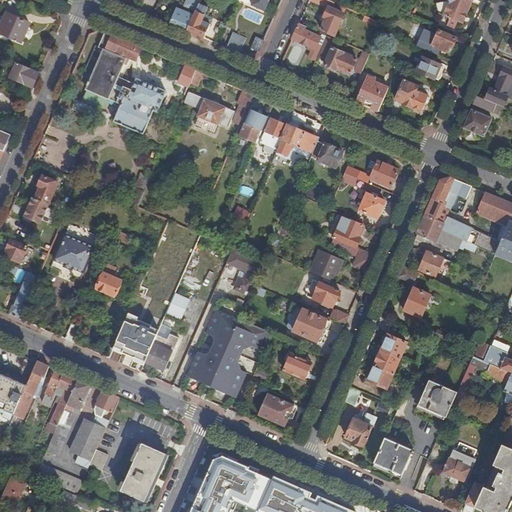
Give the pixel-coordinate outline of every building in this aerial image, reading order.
[(200,0),(192,0),(187,12),(177,8),(170,24),(187,31),(196,11),(200,0)] [(265,11),(270,0),(255,0),(253,6),(265,11)] [(335,3),(327,0),(310,0),(310,1),(328,9),(325,17),(327,18),(322,31),(335,36),(346,12),(342,11),(341,13),(333,10),(335,3)] [(469,11),(473,0),(450,0),(449,3),(447,2),(442,3),(467,13),(468,11),(469,11)] [(463,24),(467,13),(442,3),(438,4),(439,14),(463,24)] [(205,15),(196,11),(187,31),(205,38),(209,28),(201,25),(205,15)] [(30,23),(7,13),(0,30),(0,35),(2,37),(3,34),(22,42),(30,23)] [(318,58),(328,36),(323,34),(322,37),(306,30),(298,27),(293,39),(309,46),(308,49),(312,51),(309,57),(317,61),(318,58)] [(457,39),(439,31),(433,46),(448,52),(451,47),(453,48),(457,39)] [(142,48),(106,32),(99,48),(104,49),(90,82),(89,81),(87,85),(88,86),(87,90),(121,105),(114,122),(143,134),(154,110),(157,112),(166,91),(137,79),(134,84),(119,77),(122,72),(125,64),(127,65),(130,58),(137,61),(142,48)] [(236,52),(241,54),(248,38),(235,32),(228,48),(236,52)] [(334,48),(337,40),(328,36),(318,58),(327,62),(326,66),(336,71),(338,68),(351,74),(358,59),(334,48)] [(260,52),(265,40),(257,37),(252,48),(260,52)] [(362,74),(371,55),(364,52),(356,71),(362,74)] [(442,65),(423,58),(417,72),(436,79),(436,78),(439,80),(442,73),(440,71),(442,65)] [(34,85),(40,72),(17,63),(13,72),(25,77),(21,85),(32,90),(34,85)] [(196,70),(186,66),(179,82),(189,87),(190,84),(196,70)] [(490,89),(485,100),(504,107),(508,96),(505,95),(511,78),(511,70),(504,67),(500,76),(501,76),(494,91),(490,89)] [(303,80),(307,82),(313,70),(308,68),(303,80)] [(350,77),(351,74),(338,68),(336,71),(350,77)] [(204,74),(196,70),(190,84),(198,87),(204,74)] [(363,105),(379,112),(389,88),(375,82),(376,80),(368,77),(364,84),(362,85),(360,90),(361,92),(356,102),(363,105)] [(419,87),(405,81),(396,100),(404,103),(404,104),(413,108),(413,107),(421,111),(428,96),(417,92),(419,87)] [(254,95),(244,91),(239,104),(241,105),(234,123),(241,126),(254,95)] [(201,109),(197,117),(219,125),(220,124),(229,127),(235,111),(189,93),(185,102),(201,109)] [(485,100),(477,96),(474,104),(493,112),(494,111),(501,114),(504,107),(485,100)] [(74,113),(91,113),(91,103),(74,103),(74,113)] [(492,119),(471,109),(464,128),(484,137),(492,119)] [(262,132),(268,117),(251,110),(240,137),(257,143),(262,131),(262,132)] [(279,150),(289,126),(272,118),(261,142),(279,150)] [(320,139),(289,126),(279,150),(278,152),(289,156),(291,150),(294,145),(308,151),(306,156),(305,158),(311,160),(312,158),(319,142),(320,139)] [(9,142),(12,135),(1,131),(0,132),(0,149),(5,151),(9,142)] [(326,145),(319,142),(312,158),(337,168),(344,153),(336,150),(337,148),(326,144),(326,145)] [(294,145),(291,150),(306,156),(308,151),(294,145)] [(400,171),(379,162),(372,179),(392,188),(400,171)] [(361,173),(349,167),(346,174),(359,179),(361,173)] [(359,179),(346,174),(343,181),(355,186),(359,179)] [(59,184),(43,177),(39,186),(41,187),(36,199),(33,198),(25,217),(40,224),(59,184)] [(468,199),(473,187),(450,177),(441,180),(437,189),(433,198),(445,203),(444,205),(448,207),(449,206),(452,207),(458,194),(468,199)] [(296,194),(319,204),(324,191),(302,182),(296,194)] [(136,206),(143,190),(134,185),(127,202),(136,206)] [(509,223),(511,216),(511,203),(486,192),(478,213),(505,225),(508,226),(509,223)] [(386,201),(368,194),(361,210),(379,218),(386,201)] [(451,208),(448,207),(444,205),(445,203),(433,198),(429,207),(426,214),(445,223),(447,217),(451,208)] [(445,223),(426,214),(419,230),(415,239),(424,243),(427,237),(437,241),(458,250),(462,242),(459,241),(460,237),(442,229),(445,223)] [(372,264),(376,256),(358,247),(362,238),(360,237),(365,226),(344,217),(331,246),(358,258),(372,264)] [(496,254),(497,251),(501,241),(498,240),(447,217),(445,223),(442,229),(460,237),(496,254)] [(511,257),(511,224),(509,223),(508,226),(501,241),(497,251),(511,257)] [(498,240),(501,241),(508,226),(505,225),(498,240)] [(130,242),(132,237),(113,229),(111,234),(130,242)] [(96,248),(66,235),(55,260),(66,265),(65,267),(74,271),(74,268),(85,273),(96,248)] [(16,242),(12,240),(5,255),(22,263),(31,243),(18,237),(16,242)] [(235,249),(234,249),(229,260),(250,270),(248,276),(258,280),(266,263),(235,249)] [(312,272),(332,281),(337,270),(340,271),(344,260),(321,250),(312,272)] [(442,257),(427,251),(419,269),(436,277),(440,268),(449,272),(453,262),(442,257)] [(442,257),(453,262),(456,256),(445,251),(442,257)] [(369,273),(372,264),(358,258),(355,267),(369,273)] [(19,268),(0,259),(0,272),(14,279),(19,268)] [(414,283),(419,272),(403,266),(399,276),(414,283)] [(28,272),(9,315),(20,319),(39,276),(28,272)] [(123,281),(104,273),(97,289),(116,297),(123,281)] [(477,288),(481,290),(487,277),(483,275),(477,288)] [(154,343),(181,282),(167,276),(145,324),(141,334),(131,330),(123,350),(147,361),(154,343)] [(341,292),(314,280),(307,296),(334,308),(341,292)] [(404,310),(422,317),(431,295),(414,287),(404,310)] [(266,351),(273,334),(241,320),(218,310),(207,333),(214,336),(216,341),(211,353),(205,355),(199,352),(188,376),(237,398),(248,374),(242,371),(239,362),(245,350),(253,347),(259,349),(259,347),(266,351)] [(331,321),(304,310),(295,331),(322,343),(326,334),(322,332),(324,329),(328,330),(331,321)] [(346,325),(350,316),(338,310),(335,311),(332,319),(346,325)] [(136,319),(131,330),(141,334),(145,324),(136,319)] [(457,349),(461,340),(457,338),(416,320),(412,330),(429,337),(457,349)] [(66,339),(76,343),(82,328),(72,324),(66,339)] [(163,326),(162,336),(170,337),(171,327),(163,326)] [(192,338),(196,330),(190,327),(186,336),(192,338)] [(389,334),(382,349),(401,358),(407,342),(389,334)] [(147,361),(146,363),(165,372),(174,352),(154,343),(147,361)] [(477,354),(483,357),(488,346),(482,343),(477,354)] [(491,346),(485,361),(511,372),(511,359),(506,357),(504,361),(496,358),(499,349),(491,346)] [(382,349),(375,365),(394,373),(401,358),(382,349)] [(309,362),(292,354),(285,370),(306,380),(311,368),(308,367),(310,362),(309,362)] [(458,392),(452,407),(462,411),(474,383),(471,381),(477,367),(488,372),(488,373),(509,382),(505,391),(511,393),(511,372),(485,361),(474,356),(458,392)] [(43,365),(38,362),(27,386),(14,414),(14,415),(24,419),(39,385),(43,386),(45,378),(50,368),(43,365)] [(394,373),(375,365),(368,380),(388,388),(394,373)] [(63,374),(57,371),(46,395),(47,395),(43,403),(50,406),(58,389),(61,390),(61,391),(65,393),(51,424),(59,427),(79,381),(63,374)] [(0,407),(14,414),(27,386),(2,375),(0,378),(0,401),(1,401),(0,403),(0,407)] [(419,405),(448,417),(452,407),(458,392),(430,380),(419,405)] [(79,381),(59,427),(48,451),(47,454),(53,454),(60,456),(73,424),(80,411),(81,411),(92,386),(79,381)] [(351,386),(344,401),(355,405),(361,391),(351,386)] [(118,398),(104,391),(96,409),(96,416),(99,417),(95,425),(106,430),(110,422),(103,418),(106,410),(112,413),(118,398)] [(295,405),(270,394),(260,415),(286,427),(295,405)] [(364,446),(377,417),(369,414),(365,423),(354,419),(346,437),(354,440),(354,441),(364,446)] [(503,422),(511,426),(511,425),(511,417),(506,415),(503,422)] [(106,430),(95,425),(85,421),(71,452),(80,456),(92,462),(98,450),(106,430)] [(386,438),(375,463),(403,475),(412,454),(414,455),(415,452),(414,451),(414,450),(386,438)] [(167,455),(143,444),(122,492),(146,502),(167,455)] [(511,448),(504,445),(495,464),(505,469),(504,473),(500,472),(497,479),(495,478),(492,484),(494,485),(494,486),(498,487),(496,491),(486,487),(477,507),(488,511),(506,511),(508,508),(510,508),(511,502),(511,448)] [(0,446),(0,452),(11,457),(13,451),(0,446)] [(109,456),(98,450),(92,462),(91,466),(103,472),(109,456)] [(467,482),(477,460),(454,450),(451,458),(450,458),(444,472),(467,482)] [(0,452),(0,460),(32,474),(37,476),(40,469),(11,457),(0,452)] [(355,511),(224,455),(214,458),(190,511),(230,511),(234,504),(252,511),(355,511)] [(92,462),(80,456),(77,464),(89,469),(91,466),(92,462)] [(40,469),(37,476),(61,487),(78,494),(83,482),(42,465),(40,469)] [(17,508),(28,484),(13,477),(3,501),(17,508)] [(476,483),(464,511),(463,511),(474,511),(477,507),(486,487),(476,483)] [(78,494),(61,487),(56,497),(91,511),(93,511),(98,502),(78,494)]
